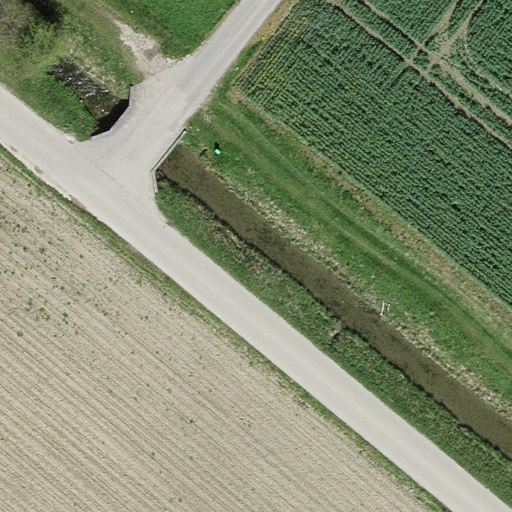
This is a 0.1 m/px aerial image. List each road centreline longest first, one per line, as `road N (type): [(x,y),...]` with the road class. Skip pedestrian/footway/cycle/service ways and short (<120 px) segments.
road 1 (unclassified): [(99,194),(475,511)]
road 2 (unclassified): [(99,194),(259,0)]
road 3 (unclassified): [(0,115),(99,194)]
